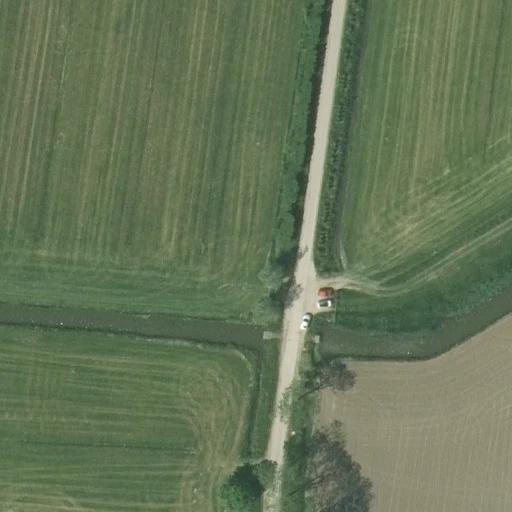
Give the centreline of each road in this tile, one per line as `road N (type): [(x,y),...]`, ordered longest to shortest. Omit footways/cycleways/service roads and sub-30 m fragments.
road 1 (unclassified): [(273,511),(339,0)]
road 2 (track): [(0,281),(252,292),(298,302)]
